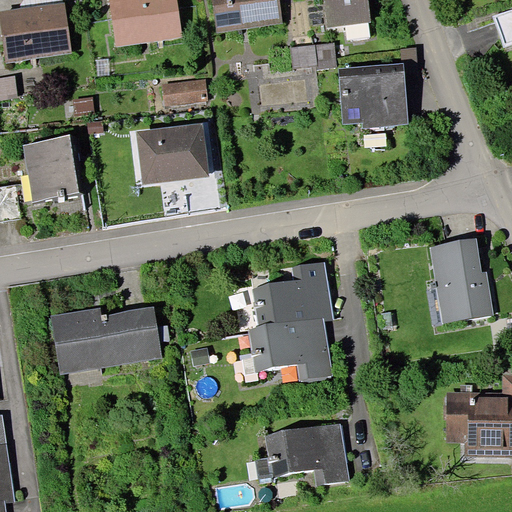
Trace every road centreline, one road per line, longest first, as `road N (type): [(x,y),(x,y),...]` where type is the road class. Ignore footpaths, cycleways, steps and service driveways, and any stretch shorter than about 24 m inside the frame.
road 1 (residential): [(0,269),(488,198)]
road 2 (residential): [(488,198),(414,0)]
